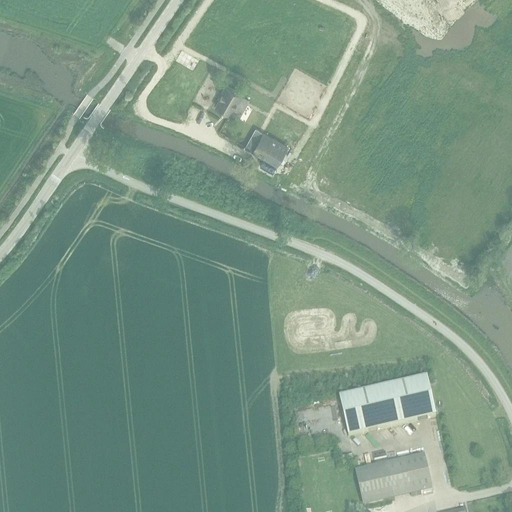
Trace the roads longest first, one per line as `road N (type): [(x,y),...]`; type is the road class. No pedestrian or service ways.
road 1 (unclassified): [(511,413),(460,342),(341,262),(71,154)]
road 2 (tertiary): [(71,154),(177,0)]
road 3 (tertiary): [(0,255),(71,154)]
